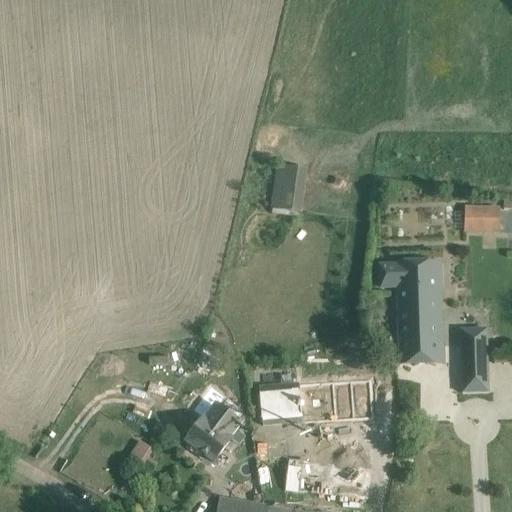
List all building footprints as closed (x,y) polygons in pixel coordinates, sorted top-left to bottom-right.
[(300,214),(306,170),(275,165),(269,209),(300,214)] [(499,208),(464,207),(464,233),(498,234),(499,208)] [(443,364),(441,262),(378,264),(379,289),(398,289),(399,365),(443,364)] [(487,373),(485,329),(459,330),(462,394),(488,393),(486,383),(487,373)] [(375,419),(372,380),(258,388),(261,427),(375,419)] [(210,384),(201,397),(213,407),(215,405),(223,394),(210,384)] [(241,425),(215,405),(213,407),(185,443),(212,463),(241,425)] [(138,441),(128,456),(132,459),(139,463),(149,448),(142,444),(138,441)] [(370,469),(288,460),(283,491),(367,500),(370,469)] [(297,511),(219,499),(216,511),(297,511)]
